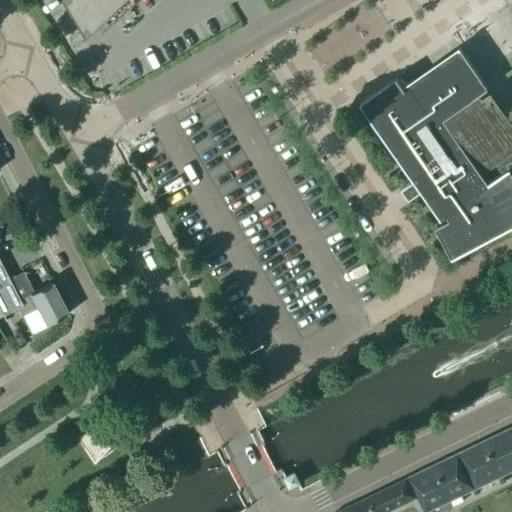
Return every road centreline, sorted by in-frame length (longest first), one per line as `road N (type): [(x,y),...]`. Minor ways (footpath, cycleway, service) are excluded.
road 1 (tertiary): [(273,511),(81,135)]
road 2 (residential): [(0,143),(97,325),(0,396)]
road 3 (tertiary): [(303,511),(511,405)]
road 4 (residential): [(422,294),(309,113)]
road 5 (unclassified): [(81,135),(263,32)]
